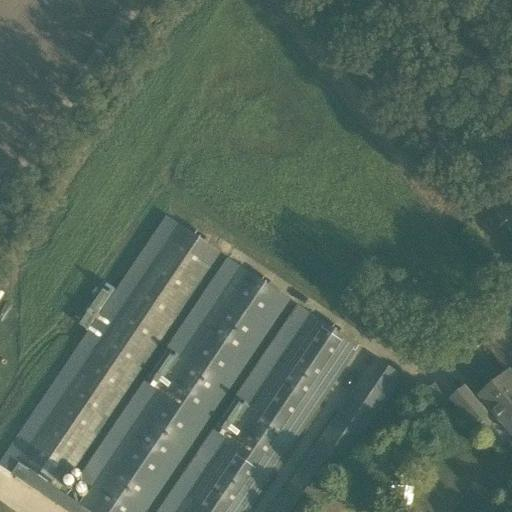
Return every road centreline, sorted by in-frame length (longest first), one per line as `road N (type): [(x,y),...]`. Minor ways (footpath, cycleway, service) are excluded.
road 1 (tertiary): [(511,220),(332,0)]
road 2 (track): [(0,201),(132,0)]
